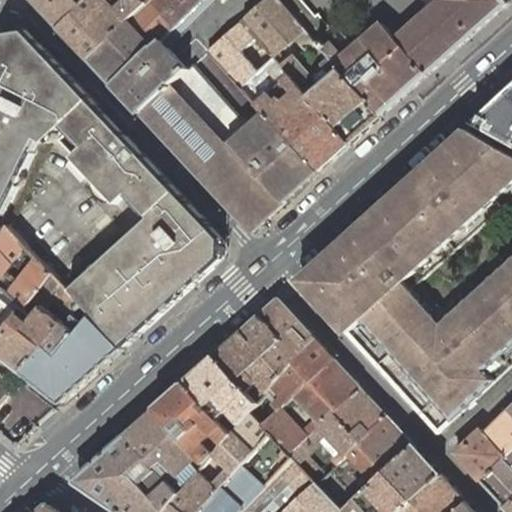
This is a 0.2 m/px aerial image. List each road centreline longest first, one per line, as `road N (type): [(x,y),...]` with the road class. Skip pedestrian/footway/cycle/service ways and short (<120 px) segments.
road 1 (residential): [(266,265),(17,0)]
road 2 (secondary): [(266,265),(511,45)]
road 3 (secondary): [(34,475),(266,265)]
road 4 (residential): [(441,452),(266,265)]
